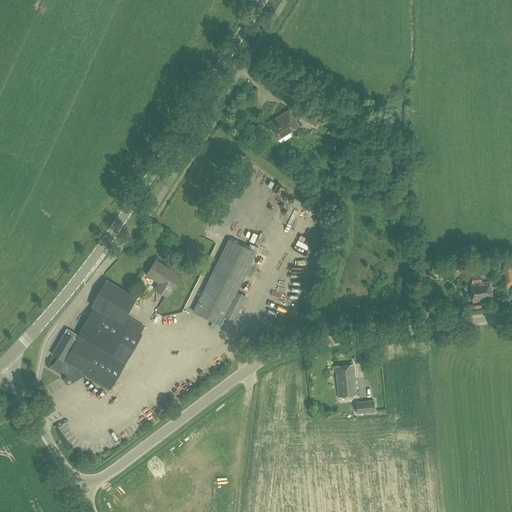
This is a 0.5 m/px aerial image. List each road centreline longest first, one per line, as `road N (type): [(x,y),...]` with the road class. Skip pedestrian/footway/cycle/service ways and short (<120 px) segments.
road 1 (unclassified): [(85,493),(273,357),(511,317)]
road 2 (secondary): [(1,366),(136,202),(265,0)]
road 3 (unclassified): [(85,493),(1,366)]
